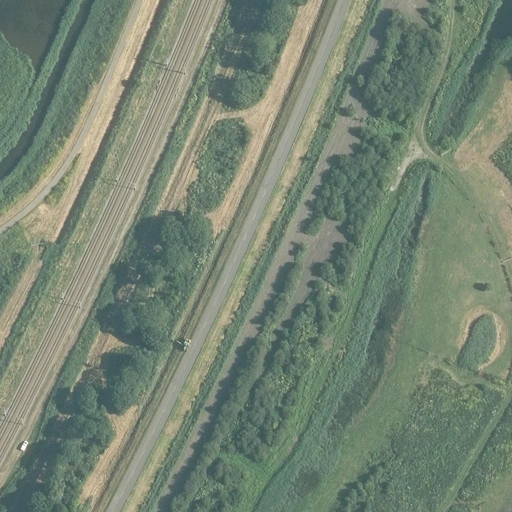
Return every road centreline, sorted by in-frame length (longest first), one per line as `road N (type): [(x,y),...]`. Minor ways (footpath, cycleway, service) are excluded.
road 1 (tertiary): [(111,511),(223,283),(343,0)]
road 2 (track): [(0,489),(115,257),(225,0)]
road 3 (track): [(139,0),(82,140),(39,202),(0,238)]
